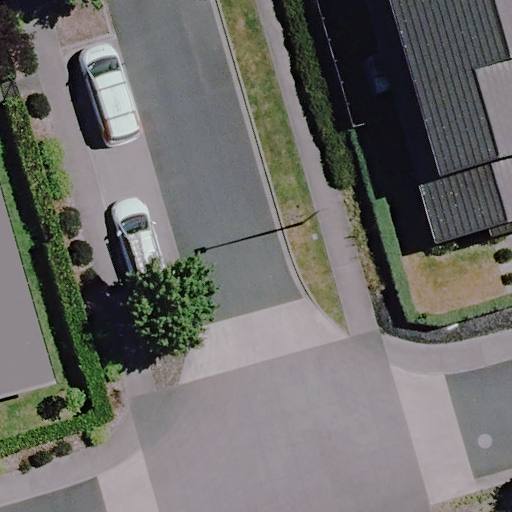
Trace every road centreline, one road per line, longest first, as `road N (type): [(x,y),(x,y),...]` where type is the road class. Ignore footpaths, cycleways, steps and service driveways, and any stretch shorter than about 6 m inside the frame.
road 1 (residential): [(152,0),(284,476)]
road 2 (residential): [(511,411),(284,476)]
road 3 (residential): [(284,476),(159,511)]
